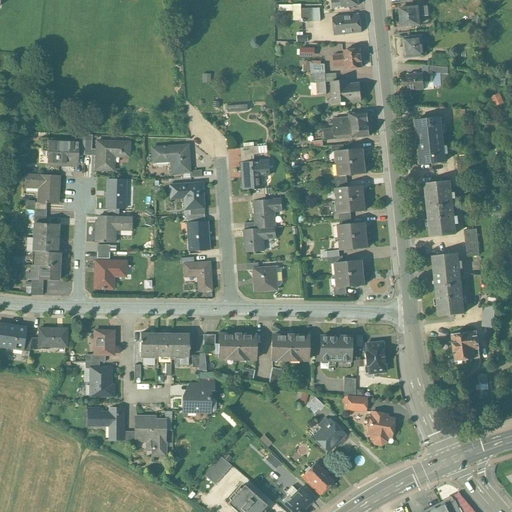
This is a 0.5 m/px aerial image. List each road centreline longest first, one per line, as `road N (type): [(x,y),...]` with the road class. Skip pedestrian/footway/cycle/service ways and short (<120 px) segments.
road 1 (secondary): [(410,308),(378,0)]
road 2 (residential): [(233,307),(410,308)]
road 3 (secondary): [(457,456),(423,393),(410,308)]
road 4 (residential): [(221,155),(233,307)]
road 5 (residential): [(166,394),(129,394),(129,307)]
road 6 (primary): [(346,511),(457,456)]
